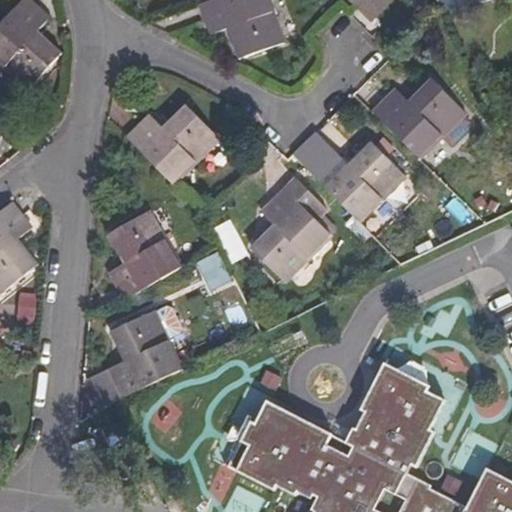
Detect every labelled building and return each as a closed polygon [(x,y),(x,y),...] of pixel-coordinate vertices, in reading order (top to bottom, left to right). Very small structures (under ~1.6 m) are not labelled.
[(45,19),(25,0),(19,0),(0,21),(0,62),(28,87),(54,58),(30,35),(45,19)] [(279,41),(264,0),(206,0),(197,3),(208,33),(229,26),(240,55),(279,41)] [(431,0),(438,13),(475,0),(431,0)] [(484,30),(478,13),(448,21),(454,39),(484,30)] [(394,89),(373,111),(418,155),(463,110),(434,82),(410,105),(394,89)] [(126,138),(173,183),(218,138),(188,109),(166,132),(149,116),(126,138)] [(312,174),(358,220),(402,174),(372,145),(350,167),(334,152),(312,174)] [(287,281),(331,236),(284,190),(262,212),(278,228),(255,251),(287,281)] [(30,228),(10,203),(7,205),(0,210),(0,288),(3,291),(34,265),(13,242),(30,228)] [(125,300),(179,267),(147,214),(111,234),(128,262),(109,273),(125,300)] [(199,260),(210,290),(233,282),(222,251),(199,260)] [(165,308),(153,314),(166,339),(178,332),(180,327),(170,309),(165,308)] [(123,396),(182,367),(166,339),(153,314),(152,313),(115,330),(128,357),(109,367),(123,396)] [(102,405),(123,396),(109,367),(107,363),(87,372),(102,405)] [(362,413),(353,431),(349,429),(342,443),(270,402),(232,466),(276,491),(279,487),(295,499),(297,496),(312,502),(313,499),(317,500),(312,511),(511,511),(511,485),(489,474),(469,511),(467,511),(431,493),(432,491),(409,479),(413,470),(417,471),(431,436),(423,432),(425,425),(429,427),(439,403),(421,393),(424,389),(381,365),(358,411),(362,413)] [(104,461),(117,455),(110,436),(96,442),(104,461)]
